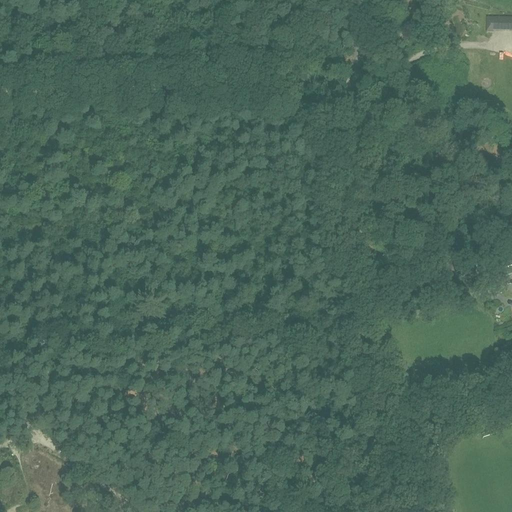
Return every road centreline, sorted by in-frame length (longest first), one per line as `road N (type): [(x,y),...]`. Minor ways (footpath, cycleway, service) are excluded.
road 1 (unclassified): [(359,0),(342,215),(396,511)]
road 2 (track): [(0,92),(257,84)]
road 3 (track): [(272,84),(366,80),(400,71),(430,50),(511,47)]
road 4 (track): [(511,394),(381,432)]
